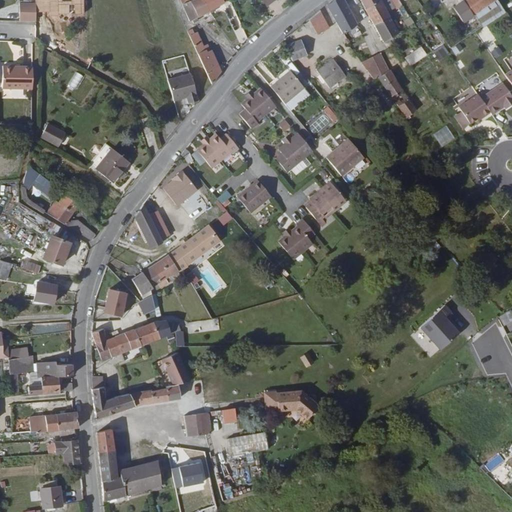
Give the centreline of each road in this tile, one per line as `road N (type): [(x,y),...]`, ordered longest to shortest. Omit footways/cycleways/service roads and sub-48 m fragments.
road 1 (residential): [(209,103),(109,236),(88,294),(80,345),(94,511)]
road 2 (residential): [(318,0),(252,50),(209,103)]
road 3 (residential): [(209,103),(291,204)]
